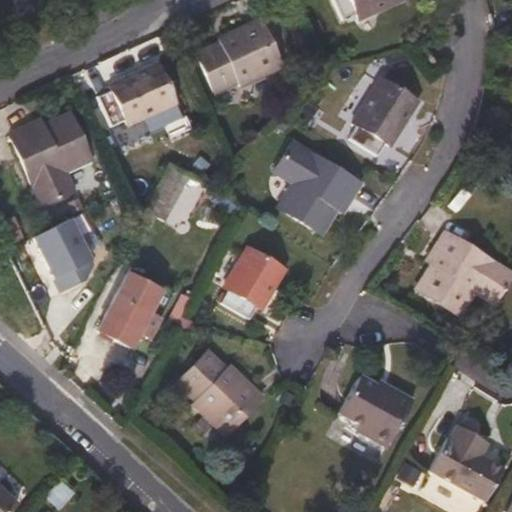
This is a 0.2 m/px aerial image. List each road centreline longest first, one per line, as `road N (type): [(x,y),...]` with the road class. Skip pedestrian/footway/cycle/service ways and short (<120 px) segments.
road 1 (residential): [(340,289),(448,132),(462,93),(461,0)]
road 2 (tertiary): [(177,511),(0,353)]
road 3 (residential): [(340,289),(511,396)]
road 4 (residential): [(179,4),(0,88)]
